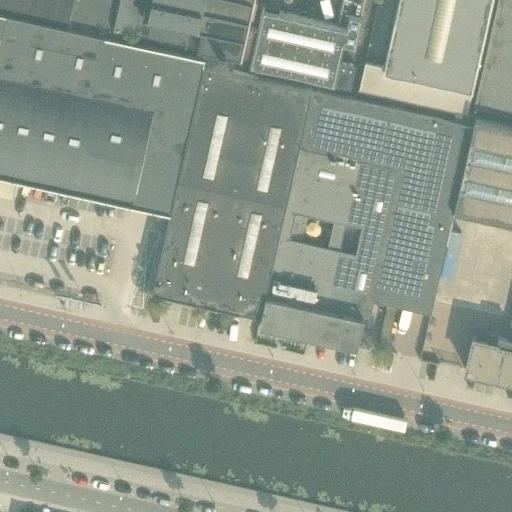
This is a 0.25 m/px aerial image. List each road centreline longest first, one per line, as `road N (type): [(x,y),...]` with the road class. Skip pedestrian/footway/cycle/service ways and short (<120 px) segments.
road 1 (unclassified): [(511,429),(0,313)]
road 2 (tertiary): [(131,511),(0,482)]
